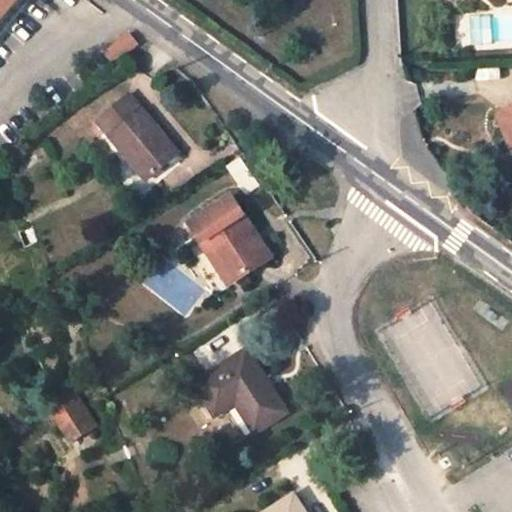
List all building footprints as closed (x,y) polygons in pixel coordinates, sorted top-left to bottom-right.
[(0,0),(0,17),(14,0),(0,0)] [(117,66),(143,46),(132,33),(106,53),(117,66)] [(128,95),(96,121),(144,178),(176,151),(128,95)] [(511,109),(498,116),(511,146),(511,145),(511,109)] [(23,151),(18,142),(2,156),(6,165),(23,151)] [(228,167),(247,196),(262,186),(243,157),(228,167)] [(200,242),(208,237),(234,280),(269,258),(229,195),(188,222),(200,242)] [(208,237),(200,242),(228,284),(234,280),(208,237)] [(246,351),(194,384),(214,415),(234,403),(254,432),(285,412),(246,351)] [(73,389),(59,398),(72,419),(81,414),(87,410),(73,389)] [(59,398),(47,406),(61,426),(72,419),(59,398)] [(87,410),(81,414),(90,429),(95,425),(87,410)] [(72,419),(61,426),(70,441),(90,429),(81,414),(72,419)] [(303,511),(292,495),(264,511),(303,511)]
